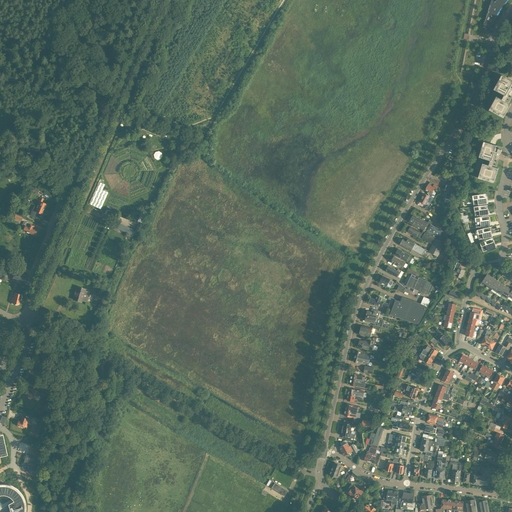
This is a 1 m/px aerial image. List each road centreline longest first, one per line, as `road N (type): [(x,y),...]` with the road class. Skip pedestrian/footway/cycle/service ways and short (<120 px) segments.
road 1 (unclassified): [(319,472),(366,282),(466,115),(511,11)]
road 2 (unclassified): [(278,459),(24,312)]
road 3 (residential): [(59,235),(159,0)]
road 4 (residential): [(460,346),(430,382),(405,484)]
road 5 (residential): [(505,245),(499,196),(511,111)]
